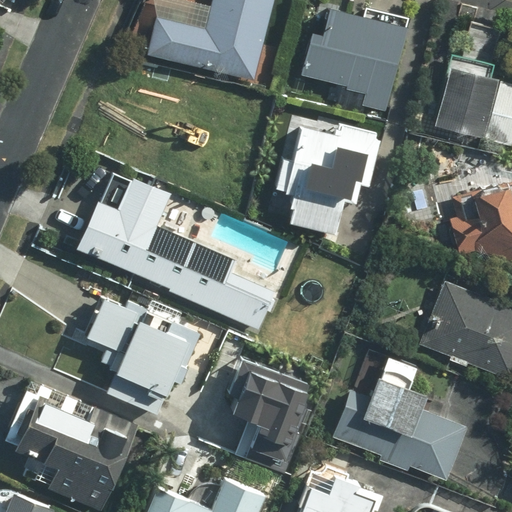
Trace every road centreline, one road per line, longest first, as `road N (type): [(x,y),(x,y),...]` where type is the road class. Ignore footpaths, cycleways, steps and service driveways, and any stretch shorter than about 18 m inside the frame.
road 1 (unknown): [(0,351),(129,420),(162,426),(206,412)]
road 2 (residential): [(83,0),(0,191)]
